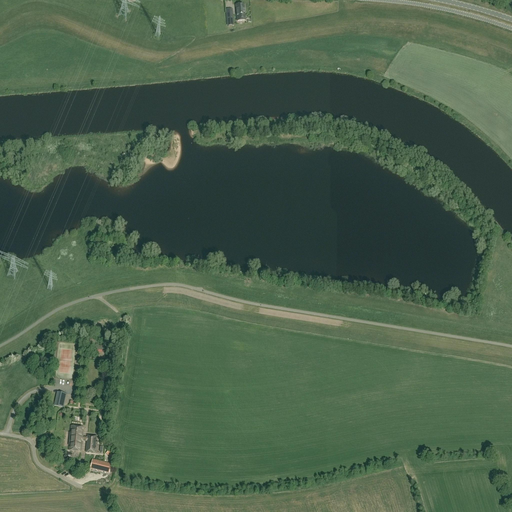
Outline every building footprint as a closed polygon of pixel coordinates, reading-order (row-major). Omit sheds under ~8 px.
[(245,15),(245,12),(244,12),(244,5),(236,6),(237,22),(245,21),(245,15)] [(96,344),(95,353),(104,354),(105,347),(103,347),(98,346),(99,345),(96,344)] [(57,393),(54,406),(62,408),(65,394),(57,393)] [(95,453),(96,437),(90,436),(87,436),(87,438),(82,437),(83,428),(71,426),(69,451),(81,452),(82,441),(87,441),(86,452),(94,453),(95,453)] [(109,450),(106,454),(113,460),(116,456),(109,450)] [(109,472),(111,465),(92,460),(90,468),(109,472)]
